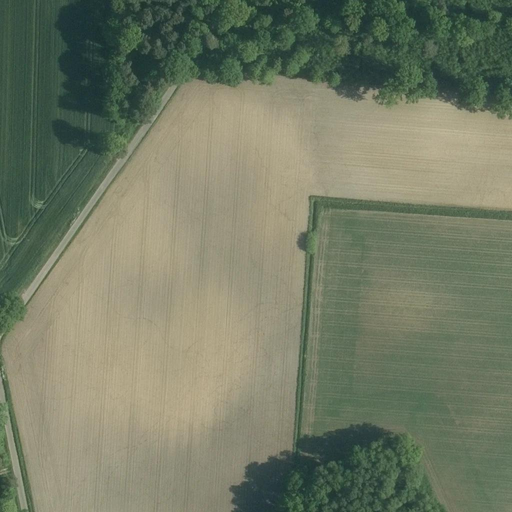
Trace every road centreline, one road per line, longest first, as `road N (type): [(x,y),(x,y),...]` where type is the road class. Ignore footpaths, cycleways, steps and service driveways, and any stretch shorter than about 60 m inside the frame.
road 1 (unclassified): [(0,333),(230,0)]
road 2 (unclassified): [(28,511),(0,364)]
